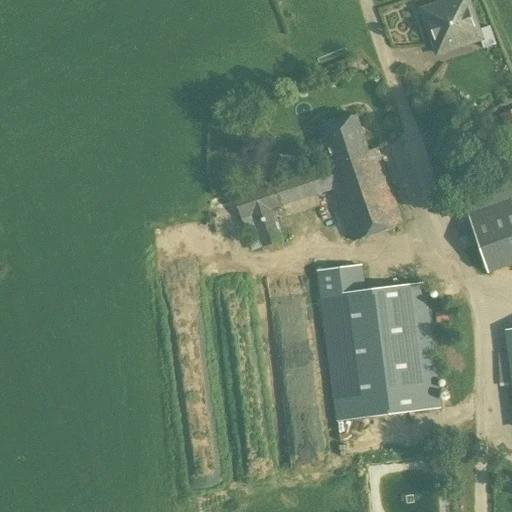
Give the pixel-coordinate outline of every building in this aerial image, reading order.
[(490,26),(478,30),(467,0),(455,0),(449,2),(451,7),(424,16),(435,46),(461,37),(464,46),(480,40),(483,49),(496,45),(490,26)] [(509,141),(511,139),(511,109),(499,115),(509,141)] [(264,249),(282,243),(271,211),(337,189),(338,193),(356,244),(402,228),(377,154),(370,156),(357,116),(321,127),(335,165),(326,168),(325,165),(232,196),(241,221),(253,217),(264,249)] [(459,189),(462,197),(490,275),(511,267),(511,185),(492,193),(487,179),(459,189)] [(356,266),(315,272),(336,424),(438,409),(420,282),(359,291),(356,266)]
